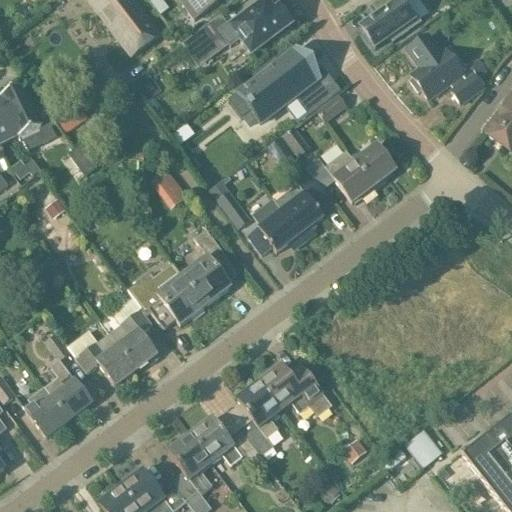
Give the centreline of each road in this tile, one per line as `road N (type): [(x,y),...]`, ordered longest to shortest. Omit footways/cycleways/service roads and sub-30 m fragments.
road 1 (residential): [(12,511),(455,181)]
road 2 (unknown): [(276,314),(51,0)]
road 3 (residential): [(455,181),(377,102),(323,25)]
